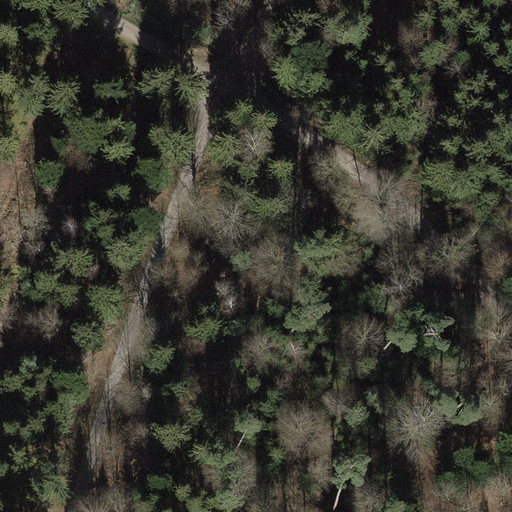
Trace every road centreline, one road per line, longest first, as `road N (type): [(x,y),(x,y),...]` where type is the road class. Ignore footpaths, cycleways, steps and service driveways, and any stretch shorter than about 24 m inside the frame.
road 1 (track): [(76,511),(182,188),(272,0)]
road 2 (track): [(70,0),(349,164),(511,318)]
